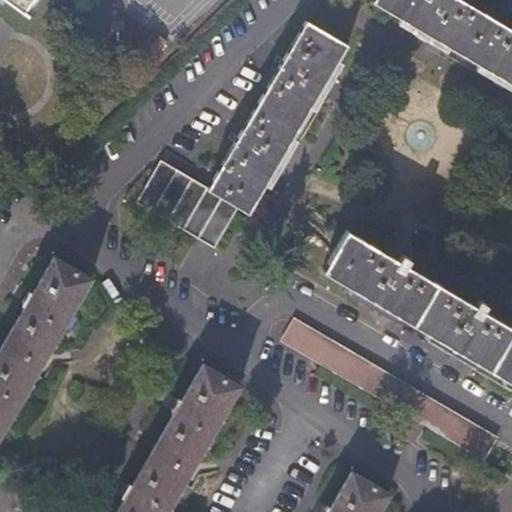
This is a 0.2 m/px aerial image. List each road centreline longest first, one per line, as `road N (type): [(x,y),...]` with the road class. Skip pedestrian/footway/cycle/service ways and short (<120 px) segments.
road 1 (residential): [(228,342),(292,299),(511,435)]
road 2 (residential): [(61,221),(295,0)]
road 3 (residential): [(438,511),(422,483),(228,342)]
road 4 (residential): [(228,342),(61,221)]
